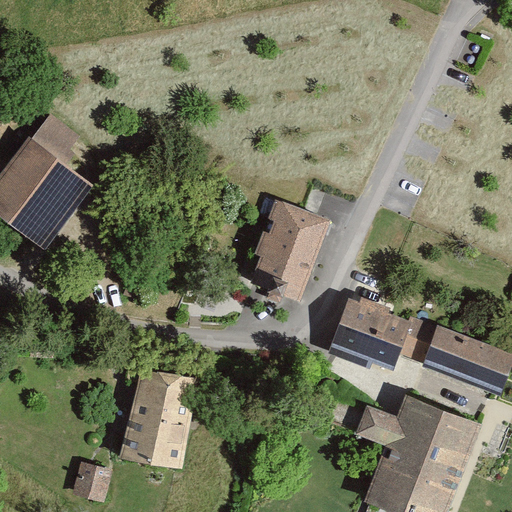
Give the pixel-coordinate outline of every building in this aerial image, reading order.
[(0,169),(0,216),(39,247),(90,183),(61,160),(78,138),(46,112),(0,169)] [(269,207),(242,282),(267,291),(266,295),(280,300),(281,296),(299,302),(326,227),(269,207)] [(343,299),(325,352),(391,375),(409,322),(343,299)] [(432,326),(417,364),(495,394),(510,356),(432,326)] [(193,378),(138,365),(117,451),(173,464),(193,378)] [(377,444),(356,502),(383,511),(441,511),(476,421),(398,392),(390,414),(360,402),(348,433),(377,444)] [(107,467),(75,459),(68,491),(100,498),(107,467)]
